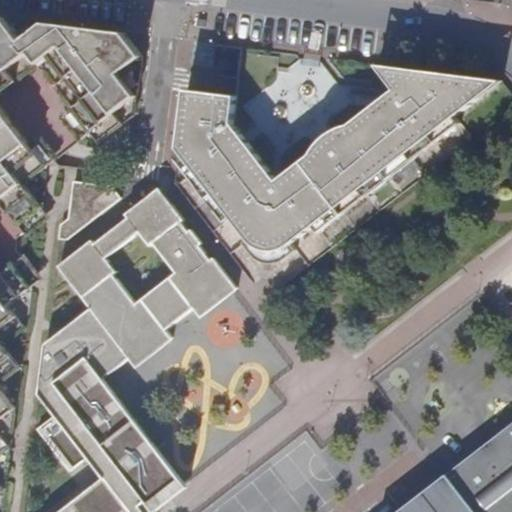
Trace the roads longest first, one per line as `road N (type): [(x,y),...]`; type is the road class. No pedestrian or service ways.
road 1 (residential): [(511,59),(441,23),(247,0)]
road 2 (residential): [(166,0),(146,172)]
